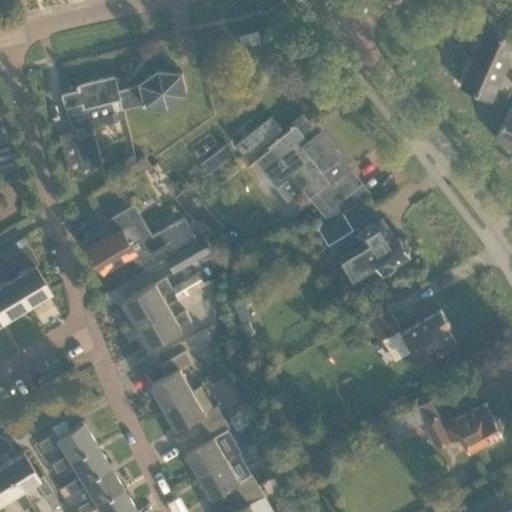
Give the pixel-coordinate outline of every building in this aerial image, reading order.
[(511,37),(487,26),(474,55),(506,69),(511,54),(511,37)] [(506,69),(474,55),(461,84),(493,98),(506,69)] [(141,81),(119,87),(121,96),(120,96),(123,106),(146,100),(146,102),(168,104),(168,105),(169,105),(169,104),(187,92),(188,91),(187,91),(182,70),(183,70),(182,69),(181,69),(176,69),(176,62),(167,61),(165,68),(160,67),(160,66),(159,67),(142,79),(141,79),(140,80),(141,80),(141,81)] [(115,108),(123,106),(120,96),(121,96),(119,87),(116,73),(80,81),(77,81),(79,87),(63,91),(66,105),(69,104),(72,117),(71,117),(74,129),(60,132),(70,174),(86,170),(85,165),(102,161),(93,125),(118,118),(115,108)] [(496,137),(511,144),(511,106),(510,106),(496,137)] [(296,122),(269,144),(270,146),(255,158),(277,185),(291,173),(308,194),(316,188),(332,206),(359,183),(345,166),(349,163),(322,130),(310,140),(296,122)] [(0,123),(0,167),(14,164),(3,123),(0,123)] [(151,163),(146,154),(142,148),(123,159),(132,174),(151,163)] [(110,178),(119,193),(132,186),(123,171),(110,178)] [(142,194),(163,187),(157,171),(136,179),(142,194)] [(176,196),(199,219),(208,210),(185,187),(176,196)] [(321,226),(330,242),(354,227),(345,211),(321,226)] [(91,245),(105,269),(136,251),(143,261),(155,254),(131,212),(108,225),(112,232),(109,234),(91,245)] [(410,245),(406,237),(405,237),(401,237),(400,234),(396,237),(383,215),(359,230),(366,241),(343,255),(356,276),(379,262),(384,270),(396,262),(395,260),(410,251),(408,249),(410,245)] [(191,239),(203,230),(196,221),(184,230),(191,239)] [(23,235),(15,240),(19,247),(20,249),(28,244),(23,235)] [(166,257),(174,271),(214,248),(206,235),(166,257)] [(30,264),(16,273),(12,275),(28,301),(50,288),(34,262),(38,260),(28,244),(20,249),(30,264)] [(0,303),(7,314),(28,301),(12,275),(16,273),(6,257),(3,259),(0,261),(0,264),(8,277),(0,282),(0,303)] [(197,259),(174,274),(178,281),(202,267),(197,259)] [(197,270),(173,285),(180,297),(204,282),(197,270)] [(156,280),(124,298),(132,312),(127,315),(132,324),(169,303),(162,291),(173,285),(166,274),(156,280)] [(243,318),(252,314),(244,296),(234,301),(243,318)] [(175,314),(169,303),(132,324),(137,333),(142,330),(151,344),(182,326),(182,325),(192,319),(185,308),(175,314)] [(441,307),(402,330),(400,326),(401,326),(394,313),(388,304),(369,316),(382,337),(395,359),(413,348),(421,361),(439,350),(457,340),(447,324),(450,322),(441,307)] [(248,333),(255,330),(249,319),(243,322),(248,333)] [(193,336),(200,348),(218,337),(211,325),(193,336)] [(152,382),(165,404),(193,388),(180,366),(192,359),(186,348),(162,362),(168,373),(152,382)] [(205,410),(193,388),(165,404),(178,426),(193,417),(199,428),(224,414),(217,403),(205,410)] [(336,424),(354,415),(347,400),(329,409),(336,424)] [(503,425),(499,416),(498,417),(494,415),(494,414),(493,414),(486,401),(445,422),(440,411),(424,419),(437,445),(462,432),(470,447),(502,430),(501,429),(503,425)] [(224,414),(199,428),(206,439),(187,449),(199,472),(227,456),(215,434),(230,425),(224,414)] [(58,438),(66,452),(69,456),(95,440),(82,418),(56,434),(54,430),(38,440),(43,448),(58,438)] [(395,434),(388,419),(380,423),(387,438),(395,434)] [(385,438),(379,427),(368,432),(369,434),(359,440),(364,449),(385,438)] [(71,460),(79,474),(82,477),(108,461),(95,440),(69,456),(66,452),(51,461),(56,469),(71,460)] [(23,449),(1,463),(17,489),(21,486),(35,478),(44,493),(52,489),(42,473),(39,475),(23,449)] [(240,478),(227,456),(199,472),(212,494),(228,485),(234,496),(258,482),(252,471),(240,478)] [(121,483),(108,461),(82,477),(79,474),(64,483),(69,491),(84,482),(93,495),(95,499),(121,483)] [(1,463),(0,463),(0,499),(13,491),(22,507),(30,502),(21,486),(17,489),(1,463)] [(258,482),(234,496),(240,506),(230,511),(257,511),(251,501),(265,493),(258,482)] [(95,499),(93,495),(77,505),(81,511),(82,511),(97,503),(102,511),(124,511),(135,506),(121,483),(95,499)] [(52,489),(44,493),(51,506),(59,501),(52,489)]
